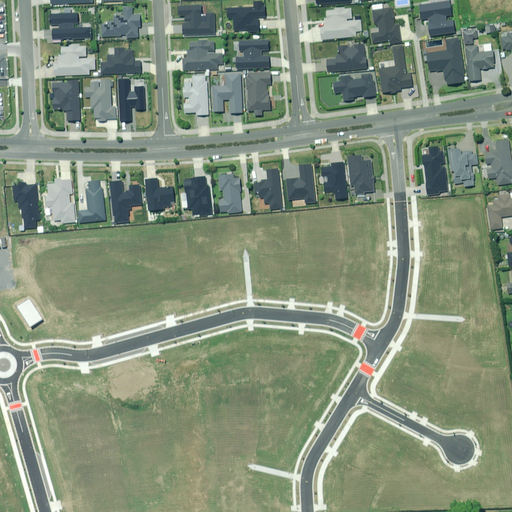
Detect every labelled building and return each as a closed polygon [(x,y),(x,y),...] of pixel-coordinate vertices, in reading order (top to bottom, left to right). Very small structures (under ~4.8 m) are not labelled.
[(257,0),(258,5),(228,7),(229,17),(233,17),(234,30),(259,29),(258,17),(265,16),(263,0),(257,0)] [(435,0),(436,2),(420,4),(423,18),(424,18),(428,18),(430,35),(454,31),(449,0),(435,0)] [(198,1),(177,2),(177,11),(182,11),(183,19),(179,19),(180,31),(212,29),(211,8),(204,8),(204,20),(199,20),(198,1)] [(99,21),(100,33),(125,32),(125,34),(135,33),(135,21),(138,21),(137,12),(131,12),(131,3),(122,4),(122,10),(115,11),(115,20),(99,21)] [(320,24),(322,40),(358,37),(357,31),(363,30),(362,19),(353,20),(352,7),(327,10),(329,23),(320,24)] [(392,8),(373,11),(375,21),(379,20),(380,31),(373,32),(375,43),(402,39),(400,25),(394,25),(392,8)] [(75,9),(47,10),(48,21),(50,21),(51,35),(89,34),(89,23),(76,23),(75,9)] [(511,32),(507,33),(508,37),(502,37),(503,50),(511,49),(511,32)] [(461,78),(455,34),(444,35),(446,47),(423,51),(426,68),(441,66),(443,80),(461,78)] [(266,35),(236,36),(236,45),(242,45),(242,52),(236,52),(236,63),(267,62),(267,52),(259,52),(259,45),(267,45),(266,35)] [(182,54),(183,66),(220,64),(219,49),(212,50),(211,37),(189,38),(190,43),(184,44),(185,54),(182,54)] [(53,59),(53,71),(88,71),(88,65),(94,65),(94,52),(86,52),(85,42),(59,42),(59,59),(53,59)] [(328,58),(330,72),(367,68),(364,42),(359,42),(360,48),(349,49),(348,43),(342,44),(343,56),(328,58)] [(102,57),(102,70),(139,69),(138,56),(132,56),(131,47),(123,47),(123,44),(115,44),(115,51),(108,51),(109,57),(102,57)] [(380,68),(384,93),(409,89),(409,86),(413,85),(411,72),(407,73),(403,44),(393,45),(396,66),(380,68)] [(465,45),(468,81),(481,80),(481,69),(495,68),(493,51),(479,52),(478,44),(477,44),(465,45)] [(268,69),(245,70),(246,106),(253,105),(253,111),(261,110),(260,104),(268,104),(266,79),(269,79),(268,69)] [(240,109),(238,70),(224,71),(225,82),(211,83),(213,107),(222,107),(221,95),(228,95),(228,109),(240,109)] [(207,110),(205,71),(184,72),(185,84),(182,84),(182,94),(187,93),(187,99),(182,99),(183,108),(194,108),(194,111),(207,110)] [(371,93),(368,72),(348,75),(348,72),(340,73),(341,78),(331,79),(332,89),(341,87),(342,97),(353,95),(352,93),(359,92),(360,94),(371,93)] [(128,74),(117,75),(119,117),(129,117),(129,102),(136,102),(136,105),(143,105),(142,74),(135,74),(136,87),(129,87),(128,74)] [(77,115),(75,76),(50,77),(50,86),(53,86),(54,95),(50,95),(51,106),(65,106),(65,116),(77,115)] [(111,105),(110,77),(102,78),(102,80),(92,81),(93,87),(83,88),(84,97),(91,97),(91,109),(94,109),(94,116),(93,116),(93,120),(97,120),(97,123),(108,122),(107,118),(117,117),(116,105),(111,105)] [(511,177),(511,156),(509,139),(496,141),(498,151),(485,153),(487,164),(492,163),(493,168),(487,169),(488,179),(498,177),(499,185),(511,182),(511,178),(511,177)] [(440,146),(429,147),(430,154),(423,155),(428,195),(441,193),(440,191),(449,190),(446,166),(442,167),(442,163),(446,162),(444,150),(440,151),(440,146)] [(462,147),(449,149),(452,171),(453,171),(455,183),(465,182),(465,186),(475,185),(472,165),(479,164),(477,153),(473,154),(473,150),(463,151),(462,147)] [(363,154),(349,156),(351,186),(355,185),(356,195),(365,194),(365,192),(375,191),(374,181),(376,181),(375,175),(374,176),(372,160),(368,156),(363,156),(363,154)] [(332,166),(322,167),(323,177),(328,176),(329,182),(325,182),(326,192),(334,191),(334,193),(336,192),(336,199),(348,198),(345,161),(332,162),(332,166)] [(312,164),(301,165),(302,179),(298,179),(298,181),(295,181),(295,179),(288,179),(290,198),(306,197),(307,202),(316,201),(312,164)] [(260,182),(254,183),(256,193),(260,193),(261,198),(264,197),(265,204),(270,203),(271,209),(283,208),(279,168),(267,169),(268,179),(262,179),(262,181),(261,181),(260,182)] [(219,175),(221,191),(223,190),(225,199),(220,199),(221,212),(229,211),(229,213),(243,212),(241,191),(243,191),(241,177),(235,178),(234,173),(219,175)] [(191,179),(185,180),(187,193),(182,193),(184,209),(189,209),(193,209),(194,216),(200,215),(201,216),(208,216),(207,214),(213,213),(210,184),(207,185),(207,175),(195,177),(195,178),(191,178),(191,179)] [(56,183),(48,184),(49,195),(47,195),(48,207),(53,207),(55,221),(62,220),(63,224),(77,222),(72,179),(62,180),(62,178),(56,179),(56,183)] [(159,178),(146,179),(149,211),(165,209),(165,207),(172,206),(172,202),(176,202),(174,186),(160,187),(159,178)] [(105,179),(91,181),(92,187),(86,188),(90,211),(78,212),(81,227),(112,222),(105,179)] [(123,180),(110,181),(114,216),(115,216),(116,223),(130,222),(129,215),(130,215),(130,210),(132,209),(132,206),(143,205),(141,184),(130,185),(131,190),(127,190),(127,192),(124,192),(123,180)] [(19,185),(13,185),(15,202),(19,201),(20,209),(22,208),(23,218),(24,218),(25,228),(38,228),(37,220),(41,220),(37,184),(28,184),(27,182),(19,182),(19,185)] [(502,217),(511,215),(511,193),(511,194),(499,196),(499,200),(494,200),(494,204),(487,205),(491,230),(503,228),(502,217)]
